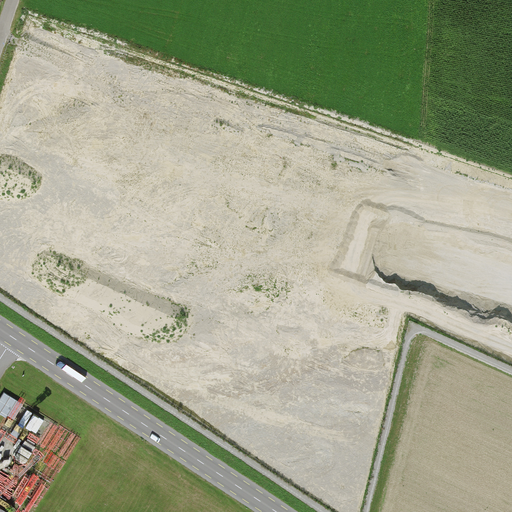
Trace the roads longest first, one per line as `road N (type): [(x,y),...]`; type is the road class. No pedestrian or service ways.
road 1 (track): [(326,511),(0,297)]
road 2 (primary): [(0,329),(276,511)]
road 3 (track): [(511,371),(411,326),(366,511)]
